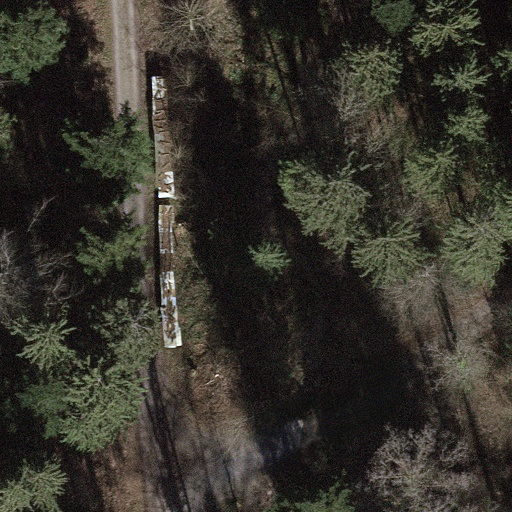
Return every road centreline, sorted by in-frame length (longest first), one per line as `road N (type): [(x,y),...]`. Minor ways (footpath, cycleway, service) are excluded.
road 1 (track): [(160,459),(128,0)]
road 2 (track): [(511,306),(290,443),(160,459)]
